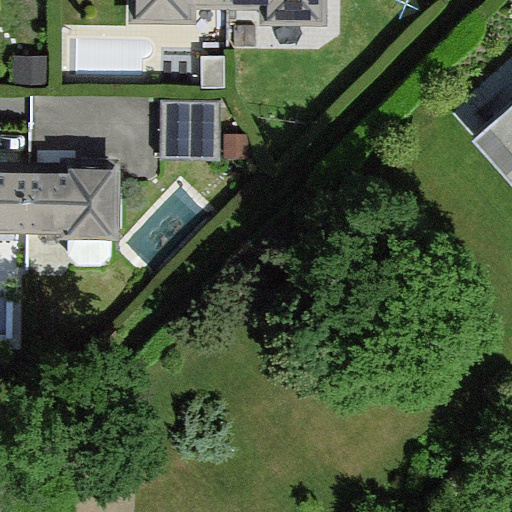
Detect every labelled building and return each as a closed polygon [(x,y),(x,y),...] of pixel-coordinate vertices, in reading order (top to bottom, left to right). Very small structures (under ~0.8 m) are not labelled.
[(235,2),(235,0),(139,0),(140,17),(199,18),(199,2),(235,2)] [(235,0),(235,2),(272,2),(272,18),(330,19),(329,0),(235,0)] [(167,99),(166,157),(224,158),(225,100),(167,99)] [(76,169),(36,168),(36,228),(71,228),(71,233),(121,234),(123,166),(76,165),(76,169)] [(0,226),(36,228),(36,168),(0,167),(0,226)]
